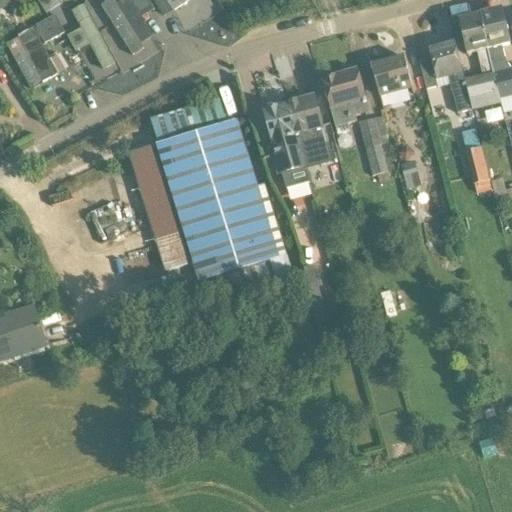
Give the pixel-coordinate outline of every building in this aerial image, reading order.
[(6,0),(0,0),(0,11),(10,6),(6,0)] [(34,0),(44,15),(59,5),(55,0),(34,0)] [(195,2),(194,0),(165,0),(174,15),(195,2)] [(480,18),(500,101),(511,97),(511,71),(504,73),(502,65),(505,64),(501,47),(509,45),(501,13),(480,18)] [(54,17),(44,22),(53,40),(64,35),(54,17)] [(487,102),(491,101),(493,109),(502,107),(500,101),(480,18),(458,24),(466,56),(475,54),(487,102)] [(43,46),(53,40),(44,22),(34,27),(43,46)] [(110,69),(89,26),(70,36),(91,78),(110,69)] [(32,33),(17,41),(41,85),(56,77),(32,33)] [(473,112),(467,88),(455,45),(428,52),(430,60),(419,63),(426,92),(438,89),(438,87),(450,83),(458,116),(473,112)] [(370,69),(378,96),(412,87),(404,59),(370,69)] [(350,133),(348,125),(355,123),(353,118),(360,116),(359,113),(368,110),(357,72),(322,82),(337,136),(350,133)] [(286,107),(304,171),(331,163),(321,130),(313,99),(286,107)] [(224,307),(234,303),(274,291),(278,304),(299,297),(265,186),(257,188),(237,123),(229,126),(221,102),(154,123),(161,146),(131,155),(167,273),(195,265),(201,284),(216,279),(224,307)] [(274,155),(281,178),(304,171),(286,107),(263,113),(274,155)] [(389,180),(388,174),(381,148),(389,145),(382,119),(358,126),(372,179),(378,177),(379,183),(389,180)] [(490,184),(481,150),(465,155),(473,187),(490,184)] [(401,167),(402,172),(399,173),(401,183),(404,182),(407,192),(421,188),(414,163),(401,167)] [(511,191),(494,196),(498,211),(511,207),(511,191)] [(119,202),(92,212),(102,240),(129,229),(119,202)] [(305,285),(310,305),(312,313),(324,310),(312,268),(303,270),(307,285),(305,285)] [(0,361),(45,348),(33,311),(15,317),(16,321),(0,325),(0,361)] [(493,410),(483,414),(486,421),(495,418),(493,410)]
